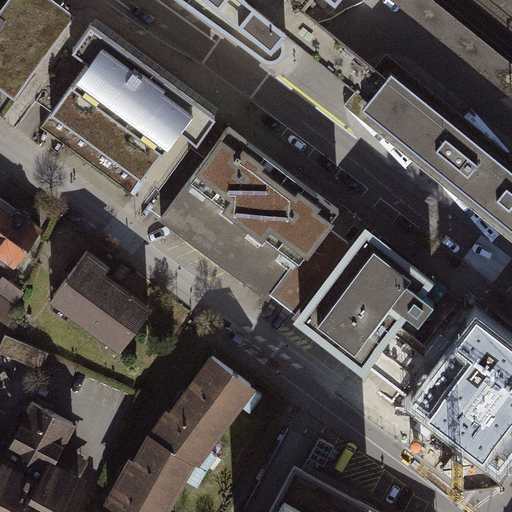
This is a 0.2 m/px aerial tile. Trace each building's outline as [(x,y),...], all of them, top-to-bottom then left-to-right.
[(0,0),(0,83),(17,96),(77,14),(57,0),(0,0)] [(187,0),(265,56),(269,57),(273,57),(277,56),(281,53),(284,50),(285,46),(285,41),(284,37),(281,34),(285,30),(294,19),(303,8),(309,0),(187,0)] [(511,60),(438,0),(390,0),(511,98),(511,60)] [(511,0),(495,0),(511,13),(511,0)] [(356,88),(368,98),(386,75),(374,65),(318,20),(303,8),(294,19),(285,30),(356,88)] [(207,107),(89,20),(70,45),(86,57),(35,126),(126,193),(177,124),(189,133),(195,137),(213,112),(207,107)] [(511,152),(386,51),(374,65),(386,75),(392,69),(511,165),(511,152)] [(366,100),(363,105),(511,225),(511,165),(392,69),(386,75),(368,98),(366,100)] [(356,88),(344,103),(511,239),(511,225),(363,105),(368,98),(356,88)] [(340,206),(229,124),(205,157),(186,183),(296,264),(340,206)] [(296,264),(186,183),(157,222),(267,304),(296,264)] [(35,230),(0,205),(0,258),(10,265),(35,230)] [(427,281),(364,233),(291,328),(355,376),(370,355),(427,281)] [(150,304),(81,250),(47,292),(116,347),(150,304)] [(511,450),(511,343),(477,316),(411,400),(498,468),(511,450)] [(0,348),(0,352),(44,369),(51,351),(5,334),(0,348)] [(261,384),(213,350),(156,430),(207,464),(261,384)] [(0,449),(0,511),(62,511),(78,481),(46,465),(68,419),(25,398),(0,449)] [(110,499),(130,511),(175,511),(207,464),(156,430),(110,499)] [(383,511),(295,464),(269,511),(383,511)]
